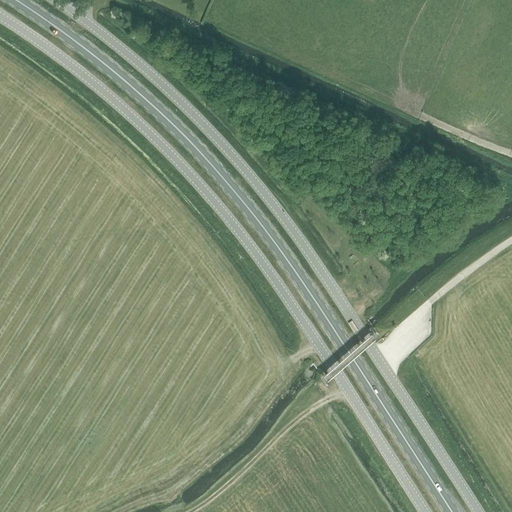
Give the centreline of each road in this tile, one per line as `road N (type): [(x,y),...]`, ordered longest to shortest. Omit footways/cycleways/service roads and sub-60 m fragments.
road 1 (primary): [(450,511),(244,204),(123,80),(15,0)]
road 2 (unclassified): [(477,511),(257,185),(142,66),(56,0)]
road 3 (unclassified): [(425,511),(229,220),(140,123),(0,15)]
